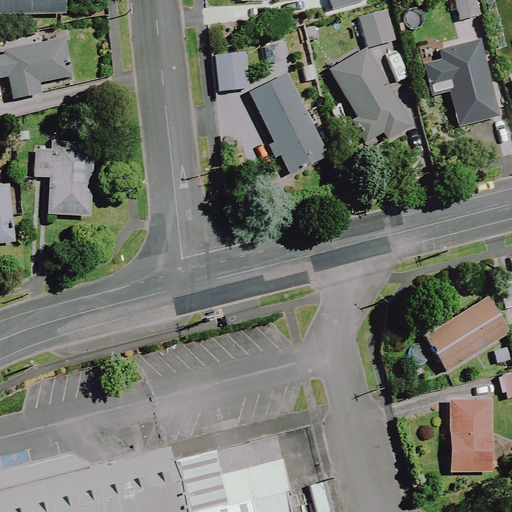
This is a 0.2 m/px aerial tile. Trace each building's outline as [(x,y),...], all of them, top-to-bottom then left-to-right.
[(59,0),(0,0),(0,21),(61,16),(59,0)] [(366,2),(365,0),(325,0),(330,13),(366,2)] [(477,18),(472,0),(451,0),(456,23),(477,18)] [(395,42),(385,11),(355,20),(365,51),(395,42)] [(68,79),(58,35),(0,47),(0,51),(1,58),(0,57),(0,81),(6,80),(11,103),(39,96),(37,86),(68,79)] [(499,116),(479,38),(438,48),(440,56),(422,61),(430,94),(447,90),(456,126),(499,116)] [(380,83),(364,53),(328,72),(341,97),(353,120),(349,122),(361,146),(381,136),(384,142),(409,129),(383,81),(380,83)] [(246,91),(242,55),(211,59),(216,95),(246,91)] [(325,159),(283,77),(246,95),(288,178),(325,159)] [(46,218),(88,223),(97,159),(33,150),(29,180),(51,183),(46,218)] [(0,245),(12,244),(5,187),(0,187),(0,245)] [(511,309),(511,283),(496,288),(502,312),(511,309)] [(506,335),(484,300),(421,339),(442,374),(506,335)] [(511,376),(498,380),(504,401),(511,399),(511,376)] [(490,474),(489,401),(445,401),(446,475),(490,474)] [(68,457),(0,474),(0,511),(184,511),(172,463),(168,449),(89,470),(68,457)] [(219,451),(172,463),(184,511),(291,511),(279,462),(225,476),(219,451)]
